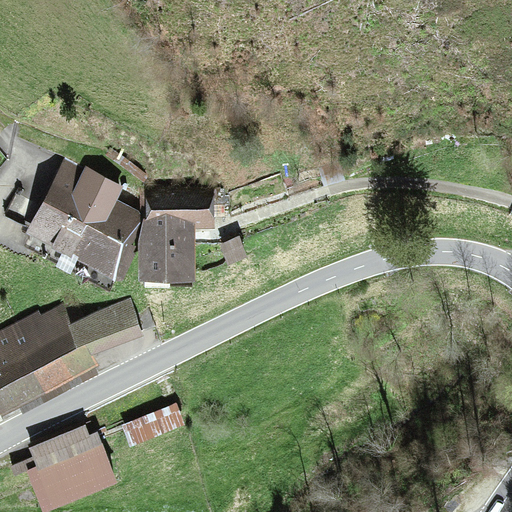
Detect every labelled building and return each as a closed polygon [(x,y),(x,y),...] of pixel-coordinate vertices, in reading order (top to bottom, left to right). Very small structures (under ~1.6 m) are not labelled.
[(109,178),(65,155),(54,178),(59,181),(46,207),(14,190),(2,212),(35,229),(28,241),(108,283),(115,270),(122,274),(134,250),(128,246),(140,223),(97,201),(109,178)] [(337,163),(321,168),(324,180),(341,175),(337,163)] [(220,187),(145,187),(145,199),(142,200),(142,212),(146,212),(145,225),(143,225),(144,278),(187,277),(187,219),(205,219),(205,203),(220,203),(220,187)] [(264,224),(254,228),(257,238),(268,234),(264,224)] [(241,233),(221,240),(228,259),(248,252),(241,233)] [(140,295),(84,314),(93,341),(150,320),(140,295)] [(0,397),(2,401),(88,358),(64,311),(43,321),(39,313),(0,331),(0,397)] [(177,406),(125,429),(134,448),(186,425),(177,406)] [(45,500),(114,471),(101,440),(84,447),(74,425),(30,443),(40,466),(32,469),(45,500)]
